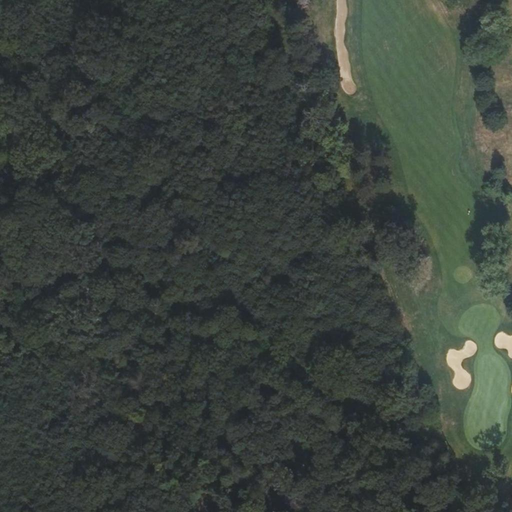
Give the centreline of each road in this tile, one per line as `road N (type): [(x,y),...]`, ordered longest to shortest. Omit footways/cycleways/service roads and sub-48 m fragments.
road 1 (track): [(415,435),(0,245)]
road 2 (track): [(138,511),(135,412),(119,353),(43,178),(0,105)]
